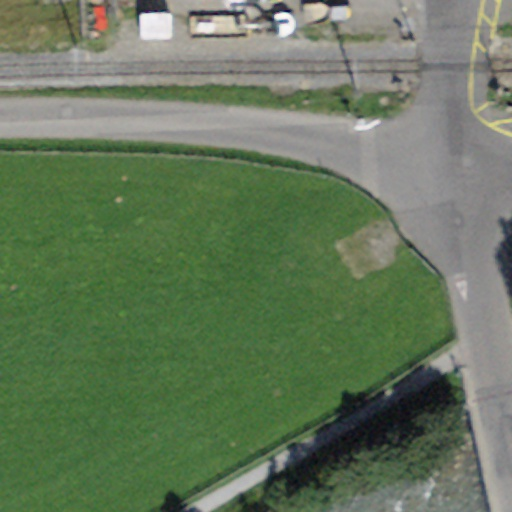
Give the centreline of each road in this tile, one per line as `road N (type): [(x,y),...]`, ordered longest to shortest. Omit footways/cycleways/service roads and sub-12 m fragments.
road 1 (tertiary): [(461,186),(336,141),(151,122),(0,125)]
road 2 (residential): [(461,186),(511,449)]
road 3 (tertiary): [(461,186),(446,0)]
